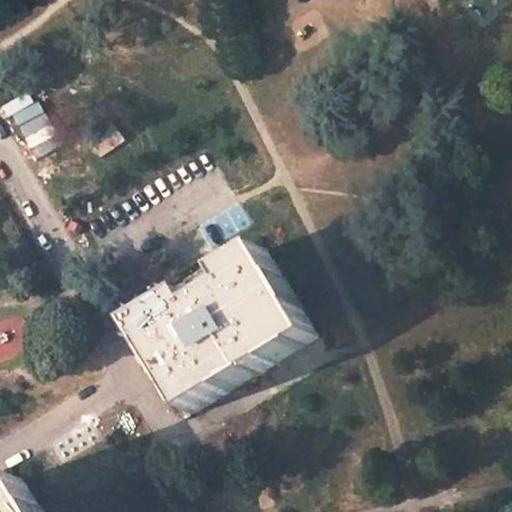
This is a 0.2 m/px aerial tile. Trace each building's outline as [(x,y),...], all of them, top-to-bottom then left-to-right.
[(288,280),(268,248),(227,274),(234,286),(238,292),(223,302),(219,296),(202,306),(194,293),(182,301),(186,307),(163,322),(158,315),(140,326),(160,358),(167,354),(182,379),(175,384),(194,416),(236,390),(233,385),(255,370),(258,376),(281,363),(277,358),(301,343),(305,349),(323,337),(303,306),(297,310),(281,285),(288,280)] [(303,306),(288,280),(281,285),(297,310),(303,306)] [(234,286),(219,296),(223,302),(238,292),(234,286)] [(182,301),(158,315),(163,322),(186,307),(182,301)] [(281,363),(305,349),(301,343),(277,358),(281,363)] [(167,354),(160,358),(175,384),(182,379),(167,354)] [(236,390),(258,376),(255,370),(233,385),(236,390)] [(39,511),(44,510),(24,478),(0,492),(0,511),(39,511)]
